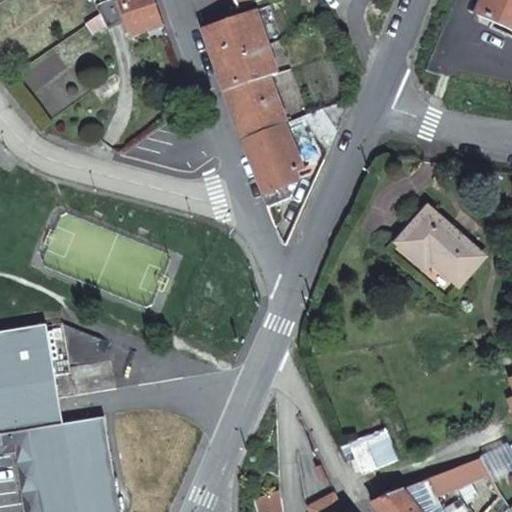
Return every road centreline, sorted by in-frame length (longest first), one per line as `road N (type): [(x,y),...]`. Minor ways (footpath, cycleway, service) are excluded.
road 1 (residential): [(0,119),(28,157),(247,205)]
road 2 (residential): [(247,205),(172,0)]
road 3 (residential): [(292,296),(375,109)]
road 4 (residential): [(201,511),(268,361)]
road 5 (residential): [(366,511),(292,383)]
road 6 (residential): [(375,109),(511,134)]
